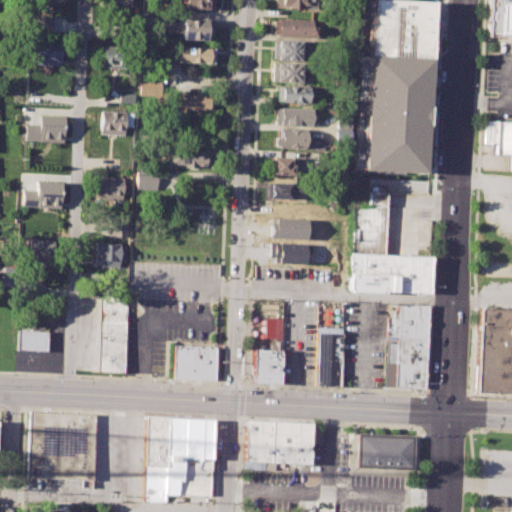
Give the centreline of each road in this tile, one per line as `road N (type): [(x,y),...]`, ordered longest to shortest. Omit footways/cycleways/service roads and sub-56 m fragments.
road 1 (secondary): [(0,390),(511,416)]
road 2 (residential): [(246,0),(223,511)]
road 3 (secondary): [(465,0),(447,413)]
road 4 (residential): [(83,0),(69,394)]
road 5 (residential): [(9,511),(14,391)]
